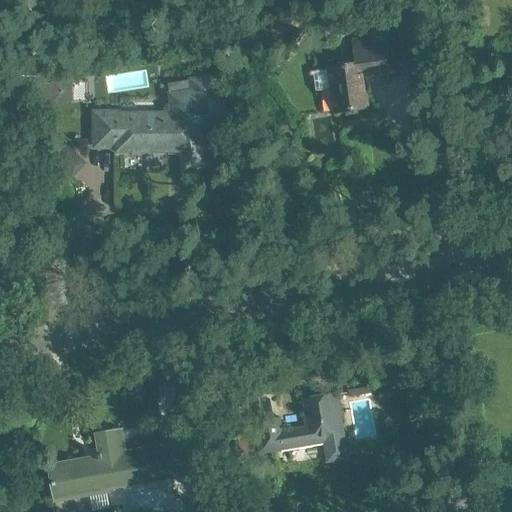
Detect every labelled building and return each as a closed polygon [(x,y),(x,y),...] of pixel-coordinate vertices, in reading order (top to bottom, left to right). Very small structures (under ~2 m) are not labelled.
[(341,38),(340,29),(325,31),(327,41),(341,38)] [(414,33),(416,52),(427,50),(424,32),(414,33)] [(360,62),(330,66),(331,76),(334,94),(336,111),(368,107),(364,79),(385,77),(401,75),(400,61),(404,60),(400,34),(357,40),(358,44),(360,62)] [(120,112),(95,112),(96,147),(118,147),(118,151),(181,150),(184,170),(208,166),(201,127),(224,123),(216,76),(192,80),(193,90),(171,94),(174,113),(166,114),(120,114),(120,112)] [(53,83),(53,101),(71,100),(71,82),(53,83)] [(289,123),(280,126),(283,135),(292,132),(289,123)] [(372,385),(349,389),(350,397),(373,393),(372,385)] [(260,453),(324,442),(327,461),(348,458),(337,392),(303,398),(308,426),(283,430),(280,417),(255,422),(260,453)] [(247,430),(243,431),(238,432),(242,455),(251,453),(247,430)] [(98,457),(50,466),(56,501),(109,491),(108,488),(189,474),(184,442),(161,446),(162,451),(121,458),(116,431),(97,434),(101,454),(97,454),(98,457)] [(226,435),(204,439),(210,471),(232,467),(226,435)] [(227,482),(216,484),(219,511),(225,511),(231,511),(239,510),(235,481),(227,482)]
